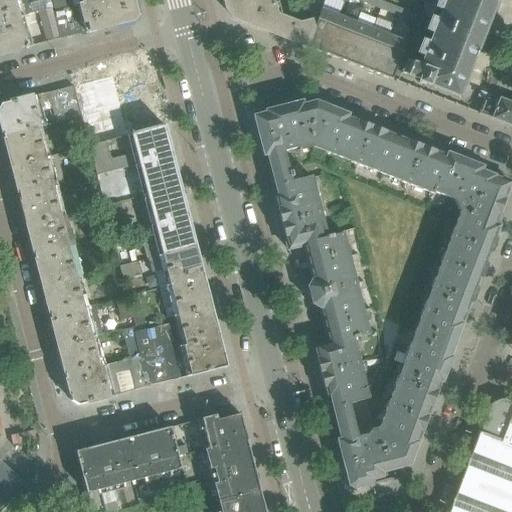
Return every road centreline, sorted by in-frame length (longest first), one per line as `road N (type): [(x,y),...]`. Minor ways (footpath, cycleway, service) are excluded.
road 1 (residential): [(511,155),(271,71),(195,82)]
road 2 (tertiary): [(272,380),(195,82)]
road 3 (residential): [(340,511),(426,490),(480,360)]
road 4 (residential): [(55,434),(0,214)]
road 5 (residential): [(55,434),(272,380)]
road 6 (residential): [(185,41),(0,82)]
road 7 (tertiary): [(306,511),(272,380)]
